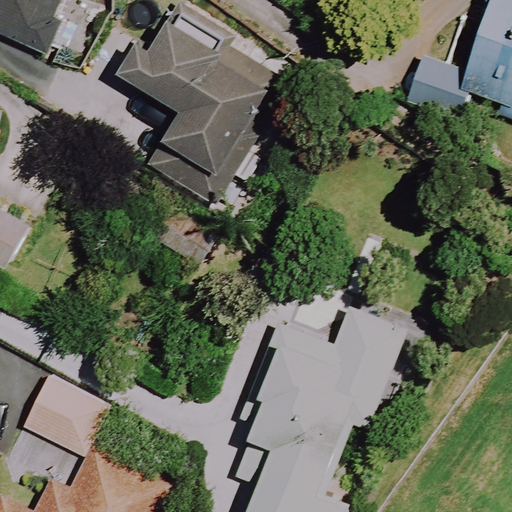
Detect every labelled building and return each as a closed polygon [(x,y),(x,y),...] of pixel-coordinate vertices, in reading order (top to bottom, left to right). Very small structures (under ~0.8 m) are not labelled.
[(0,0),(0,31),(45,50),(65,0),(0,0)] [(511,0),(493,0),(466,84),(511,98),(511,0)] [(278,84),(169,15),(130,77),(186,112),(168,141),(221,174),(278,84)] [(0,251),(14,261),(37,219),(0,197),(0,146),(10,103),(0,100),(0,251)] [(219,242),(147,192),(128,220),(200,270),(219,242)] [(410,325),(318,291),(302,333),(273,322),(218,468),(260,484),(249,511),(350,511),(353,505),(323,494),(350,423),(370,431),(410,325)] [(113,409),(50,378),(26,429),(88,459),(113,409)] [(160,511),(177,480),(99,440),(76,486),(56,476),(37,511),(33,511),(5,498),(0,507),(0,511),(160,511)]
